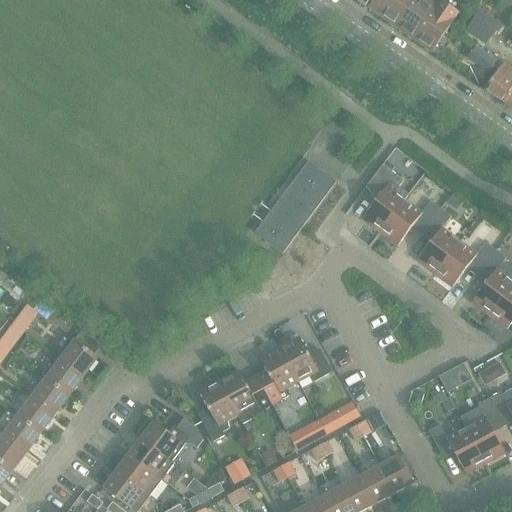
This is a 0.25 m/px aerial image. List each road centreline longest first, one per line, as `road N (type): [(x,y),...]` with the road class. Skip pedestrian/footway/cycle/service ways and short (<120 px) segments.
road 1 (residential): [(23,511),(114,389),(152,376),(323,278)]
road 2 (residential): [(323,278),(346,254),(461,337),(381,383)]
road 3 (tertiary): [(511,141),(307,0)]
road 4 (residential): [(381,383),(445,511)]
